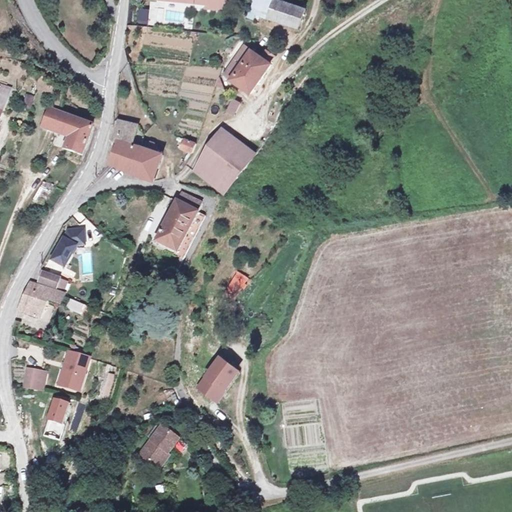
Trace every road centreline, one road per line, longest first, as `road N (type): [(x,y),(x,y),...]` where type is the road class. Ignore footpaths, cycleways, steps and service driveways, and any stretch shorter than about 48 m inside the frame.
road 1 (unclassified): [(0,335),(6,301),(103,130),(123,0)]
road 2 (track): [(163,184),(185,171),(219,124),(235,121),(382,0)]
road 3 (track): [(511,440),(273,492)]
road 4 (unclassified): [(26,511),(0,365)]
